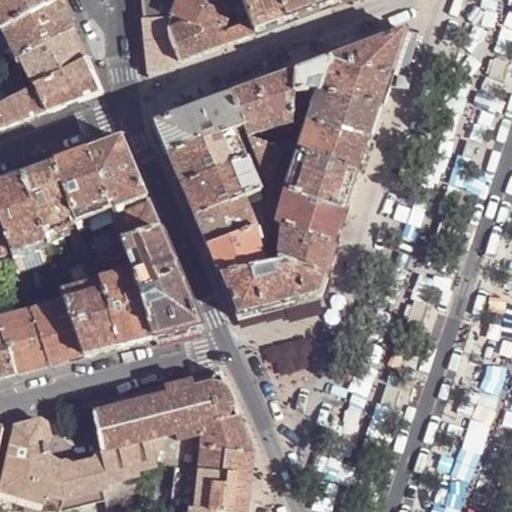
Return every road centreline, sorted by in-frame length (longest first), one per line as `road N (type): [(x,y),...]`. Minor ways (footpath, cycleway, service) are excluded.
road 1 (tertiary): [(391,511),(511,145)]
road 2 (residential): [(131,109),(229,348)]
road 3 (residential): [(0,405),(229,348)]
road 4 (residential): [(229,348),(296,511)]
road 5 (residential): [(131,109),(0,158)]
